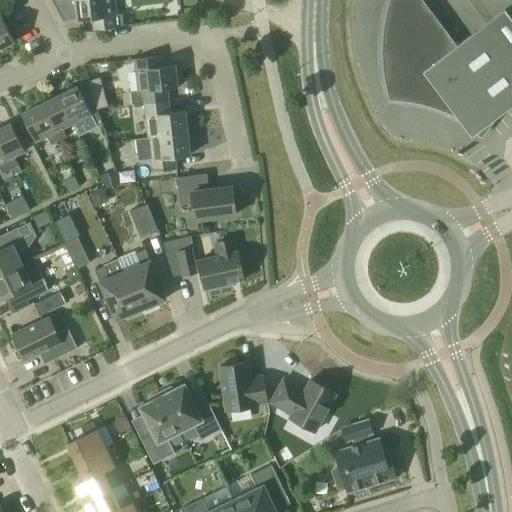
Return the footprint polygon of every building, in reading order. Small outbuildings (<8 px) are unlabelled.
[(119,28),(116,0),(75,0),(78,20),(90,19),(91,31),(119,28)] [(460,45),(424,0),(390,0),(390,2),(388,9),(387,17),(385,24),(385,29),(384,34),(384,39),(383,44),(383,49),(383,55),(383,59),(384,67),(385,71),(385,75),(386,79),(387,84),(388,92),(391,100),(396,100),(406,101),(416,103),(424,105),(430,106),(437,109),(444,111),(451,114),(470,139),(480,131),(483,133),(489,124),(511,107),(511,19),(506,11),(460,45)] [(0,48),(15,42),(0,11),(0,48)] [(169,101),(168,89),(179,88),(176,65),(163,66),(162,56),(135,59),(139,92),(124,94),(126,106),(145,104),(169,101)] [(98,126),(92,114),(78,86),(59,95),(73,123),(80,136),(98,126)] [(59,141),(67,137),(63,128),(73,123),(59,95),(41,104),(59,141)] [(171,112),(169,101),(145,104),(149,137),(189,133),(186,111),(171,112)] [(59,141),(41,104),(22,113),(36,142),(47,136),(51,145),(59,141)] [(0,146),(11,169),(19,165),(15,156),(25,151),(12,123),(0,128),(0,146)] [(149,137),(135,139),(137,160),(151,158),(153,171),(177,168),(176,157),(191,155),(189,133),(149,137)] [(11,169),(0,146),(0,167),(3,173),(11,169)] [(115,170),(100,175),(105,189),(119,183),(115,170)] [(209,190),(207,174),(178,177),(181,204),(193,202),(195,220),(236,214),(233,187),(209,190)] [(74,176),(64,181),(69,191),(79,186),(74,176)] [(102,189),(90,194),(95,205),(106,201),(102,189)] [(84,194),(75,198),(80,208),(89,203),(84,194)] [(7,208),(13,219),(31,210),(25,199),(7,208)] [(143,240),(159,233),(158,231),(148,206),(132,212),(143,240)] [(28,247),(38,237),(30,221),(18,227),(0,235),(0,240),(4,248),(0,249),(0,275),(22,264),(17,253),(28,247)] [(61,232),(66,242),(77,237),(72,226),(61,232)] [(79,271),(92,264),(80,238),(66,245),(79,271)] [(236,252),(234,239),(215,243),(218,257),(199,261),(205,288),(244,280),(238,252),(236,252)] [(156,306),(157,303),(166,299),(145,249),(136,253),(141,264),(125,271),(141,309),(143,308),(146,310),(156,306)] [(185,278),(200,275),(195,250),(179,253),(185,278)] [(22,289),(28,301),(31,299),(49,290),(39,270),(31,273),(28,275),(22,264),(0,275),(0,300),(5,298),(22,289)] [(116,320),(125,316),(128,318),(138,314),(138,311),(141,309),(125,271),(109,277),(105,266),(95,270),(116,320)] [(48,296),(35,302),(40,313),(53,307),(48,296)] [(57,333),(50,317),(14,335),(25,359),(39,352),(45,364),(78,348),(68,328),(57,333)] [(224,361),(222,366),(220,366),(227,411),(254,407),(254,404),(268,402),(264,376),(250,378),(248,362),(237,364),(234,360),(224,361)] [(304,393),(296,388),(297,386),(284,379),(271,403),(292,415),(290,418),(316,432),(336,394),(311,380),(304,393)] [(171,386),(160,391),(180,431),(192,425),(200,440),(222,430),(208,403),(196,409),(184,384),(176,388),(171,386)] [(180,431),(160,391),(150,397),(149,402),(140,407),(152,431),(140,437),(154,464),(175,453),(167,438),(180,431)] [(125,416),(114,421),(119,433),(131,428),(125,416)] [(76,461),(105,447),(93,421),(81,427),(85,434),(67,443),(76,461)] [(340,488),(347,488),(348,492),(353,491),(355,493),(365,490),(365,487),(395,478),(388,453),(384,454),(379,439),(371,441),(369,434),(372,433),(368,421),(343,428),(347,441),(352,439),(354,446),(336,452),(339,462),(333,468),(340,488)] [(74,486),(114,466),(105,447),(76,461),(81,471),(70,477),(74,486)] [(258,488),(233,499),(239,511),(276,511),(272,503),(286,496),(272,465),(251,475),(258,488)] [(83,504),(112,490),(107,480),(118,474),(114,466),(74,486),(83,504)] [(117,500),(112,490),(83,504),(86,511),(113,511),(132,503),(132,502),(128,495),(117,500)] [(202,499),(182,508),(183,511),(239,511),(233,499),(208,511),(202,499)] [(136,511),(132,503),(113,511),(136,511)]
